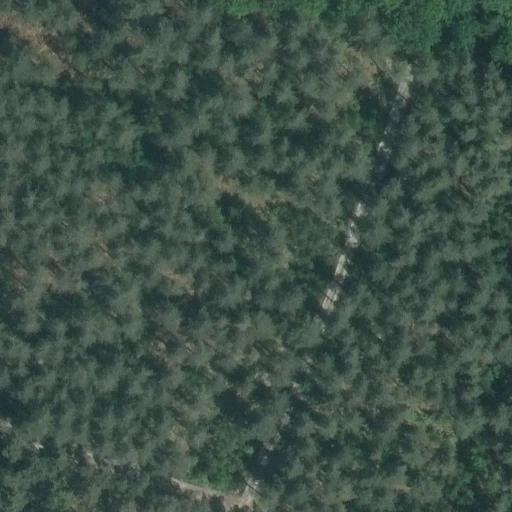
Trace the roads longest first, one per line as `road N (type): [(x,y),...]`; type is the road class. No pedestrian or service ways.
road 1 (track): [(428,0),(229,510)]
road 2 (track): [(229,510),(0,430)]
